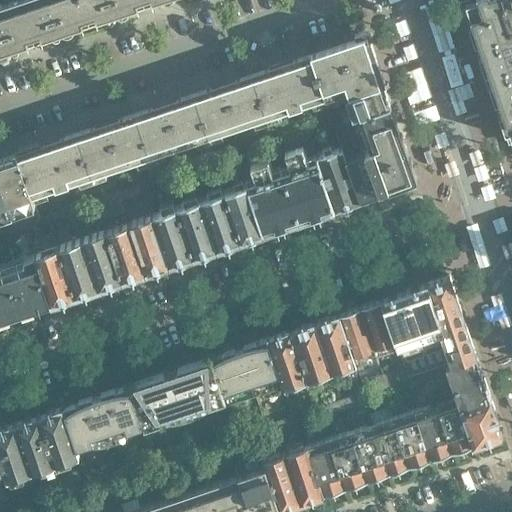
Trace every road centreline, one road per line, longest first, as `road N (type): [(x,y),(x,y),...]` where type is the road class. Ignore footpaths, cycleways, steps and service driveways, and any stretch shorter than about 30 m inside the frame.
road 1 (residential): [(0,371),(511,203)]
road 2 (residential): [(0,108),(326,0)]
